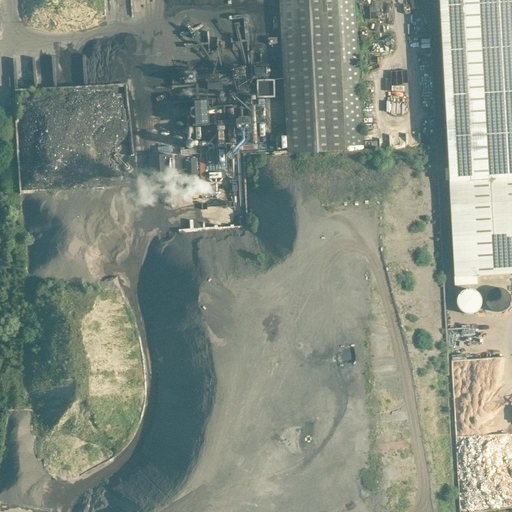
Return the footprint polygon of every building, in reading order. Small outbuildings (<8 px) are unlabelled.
[(279,0),(287,154),(362,150),(354,0),(279,0)] [(511,0),(438,0),(448,169),(445,169),(445,181),(449,181),(451,206),(511,202),(511,0)] [(257,151),(257,94),(245,94),(245,101),(236,101),(235,98),(235,92),(226,95),(230,106),(220,106),(220,95),(211,99),(211,115),(205,100),(184,100),(184,125),(226,125),(226,138),(217,141),(221,152),(205,152),(205,158),(198,158),(199,174),(205,172),(207,178),(225,178),(225,156),(235,152),(235,151),(257,151)] [(168,205),(175,205),(174,181),(171,182),(170,154),(154,155),(155,187),(168,186),(168,205)] [(196,176),(196,158),(185,158),(185,176),(196,176)] [(198,179),(187,179),(188,192),(198,192),(198,179)] [(457,291),(457,311),(476,311),(476,290),(457,291)] [(501,293),(491,308),(500,313),(509,298),(501,293)]
